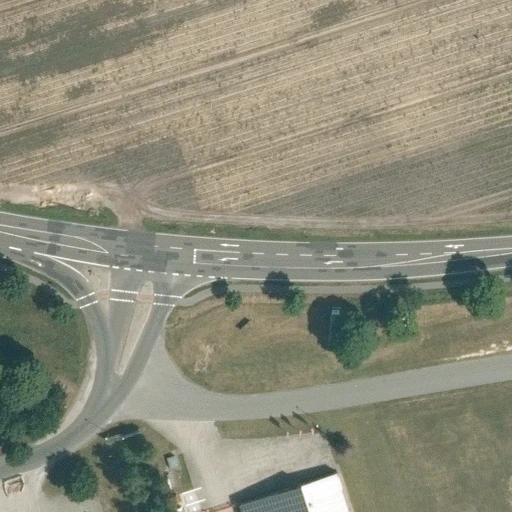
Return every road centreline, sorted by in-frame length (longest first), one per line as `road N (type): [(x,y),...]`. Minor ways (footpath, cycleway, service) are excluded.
road 1 (residential): [(511,367),(243,410),(169,405),(115,379)]
road 2 (secondary): [(511,246),(360,257),(152,249)]
road 3 (residential): [(18,231),(69,264),(121,363)]
road 4 (residential): [(115,379),(87,419),(0,466)]
road 5 (secondary): [(152,249),(18,231)]
